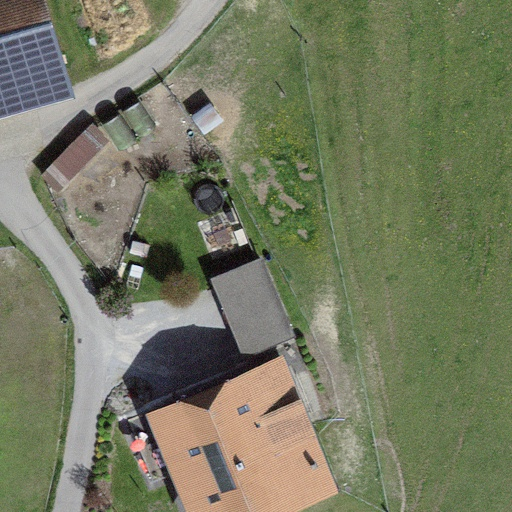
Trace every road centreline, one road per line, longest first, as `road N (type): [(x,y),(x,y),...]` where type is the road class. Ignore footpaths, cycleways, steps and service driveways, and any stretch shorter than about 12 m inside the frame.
road 1 (track): [(66,511),(93,341),(80,289),(0,177)]
road 2 (unclassified): [(0,144),(124,82),(210,0)]
